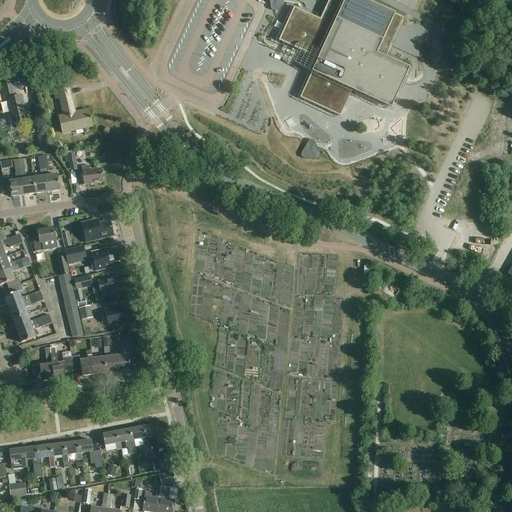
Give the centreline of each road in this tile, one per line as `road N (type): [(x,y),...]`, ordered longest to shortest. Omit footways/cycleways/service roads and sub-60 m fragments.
road 1 (track): [(189,467),(209,464),(212,452),(205,405),(214,335),(185,316),(195,230),(217,229),(284,259),(298,247)]
road 2 (unclassified): [(511,352),(491,309),(463,288),(195,156)]
road 3 (residential): [(171,390),(127,196)]
road 4 (unclassified): [(72,24),(195,156)]
road 5 (unclassified): [(195,156),(87,13)]
road 6 (residential): [(18,409),(171,390)]
road 7 (residential): [(0,214),(127,196)]
road 8 (residential): [(199,511),(171,390)]
